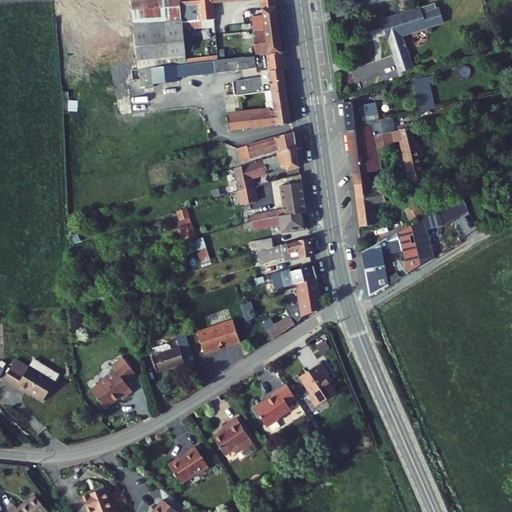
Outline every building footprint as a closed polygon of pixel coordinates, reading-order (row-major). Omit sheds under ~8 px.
[(82,0),(58,0),(59,17),(72,17),(71,14),(83,13),(82,0)] [(133,0),(82,0),(83,13),(135,9),(133,0)] [(179,0),(133,0),(135,9),(139,64),(176,61),(187,61),(187,56),(183,28),(179,0)] [(210,0),(179,0),(183,28),(214,26),(212,9),(211,1),(210,0)] [(260,0),(262,10),(276,8),(274,0),(260,0)] [(383,20),(399,72),(413,67),(403,36),(444,23),(440,9),(436,10),(434,5),(401,15),(401,14),(383,20)] [(280,38),(276,8),(262,10),(262,15),(252,16),(254,37),(242,38),(243,57),(255,56),(254,46),(266,45),(266,39),(280,38)] [(258,56),(283,54),(280,38),(266,39),(266,45),(254,46),(255,56),(258,56)] [(241,83),(242,88),(265,85),(265,83),(264,83),(263,73),(269,73),(269,72),(284,70),(287,69),(285,54),(283,54),(258,56),(261,81),(241,83)] [(255,67),(255,56),(243,57),(217,58),(214,59),(215,70),(255,67)] [(215,70),(214,59),(201,60),(201,71),(205,71),(205,73),(215,72),(215,70)] [(177,78),(176,61),(139,64),(130,65),(131,75),(139,74),(139,83),(153,82),(153,80),(177,78)] [(131,75),(130,65),(110,66),(111,76),(131,75)] [(273,89),(274,93),(287,91),(284,70),(269,72),(269,73),(263,73),(264,83),(265,83),(265,85),(272,84),(273,89)] [(436,101),(428,71),(413,75),(422,105),(436,101)] [(242,94),(262,91),(262,88),(265,87),(265,85),(242,88),(242,94)] [(290,110),(287,91),(274,93),(276,110),(290,110)] [(346,100),(350,126),(366,121),(366,119),(381,115),(382,113),(379,96),(367,99),(366,93),(346,100)] [(366,121),(371,120),(373,132),(381,131),(380,128),(398,124),(394,109),(382,113),(381,115),(366,119),(366,121)] [(292,123),(290,110),(276,110),(266,111),(229,117),(231,134),(292,123)] [(373,132),(371,120),(366,121),(350,126),(354,149),(357,169),(382,162),(375,137),(382,135),(381,131),(373,132)] [(380,128),(381,131),(382,135),(400,130),(409,163),(423,158),(414,120),(398,124),(380,128)] [(277,153),(285,152),(297,148),(294,134),(276,137),(240,149),(244,161),(276,150),(277,153)] [(238,181),(239,190),(253,186),(252,176),(280,167),(282,171),(287,169),(288,172),(299,168),(297,148),(285,152),(285,154),(211,177),(215,188),(238,181)] [(426,169),(423,158),(409,163),(412,172),(426,169)] [(382,162),(357,169),(359,179),(373,175),(372,171),(383,168),(382,162)] [(373,175),(359,179),(365,222),(380,218),(376,198),(390,194),(384,172),(373,175)] [(303,183),(301,175),(294,177),(296,184),(303,183)] [(307,214),(303,183),(296,184),(281,186),(285,211),(253,215),(254,221),(275,218),(303,214),(307,214)] [(255,200),(253,186),(239,190),(240,202),(255,200)] [(240,202),(239,190),(216,198),(218,205),(233,200),(234,203),(240,202)] [(444,200),(403,225),(413,259),(416,265),(442,248),(435,225),(450,220),(444,200)] [(179,218),(176,219),(182,240),(197,236),(188,206),(176,209),(179,218)] [(282,224),(283,234),(305,231),(303,214),(275,218),(276,225),(282,224)] [(392,231),(368,246),(374,271),(393,259),(388,241),(395,239),(392,231)] [(276,248),(278,258),(293,255),(294,261),(314,258),(311,240),(297,242),(276,248)] [(278,258),(279,263),(294,261),(293,255),(278,258)] [(396,270),(393,259),(374,271),(379,289),(398,276),(396,270)] [(413,259),(396,270),(398,276),(416,265),(413,259)] [(289,271),(272,276),(276,291),(297,285),(316,279),(313,267),(290,274),(289,271)] [(297,285),(304,313),(322,310),(317,283),(316,279),(297,285)] [(271,341),(295,326),(287,315),(273,324),(271,321),(262,327),(271,341)] [(211,332),(219,353),(234,348),(233,345),(239,343),(242,344),(252,341),(253,338),(247,319),(211,332)] [(163,342),(165,349),(183,343),(181,337),(163,342)] [(316,343),(322,353),(330,347),(324,337),(316,343)] [(191,341),(195,355),(204,351),(201,338),(191,341)] [(163,350),(168,366),(196,358),(195,355),(191,341),(183,343),(165,349),(163,350)] [(112,382),(101,392),(115,409),(124,401),(124,400),(129,396),(130,396),(132,398),(142,389),(134,380),(144,372),(131,356),(120,366),(124,370),(112,379),(112,382)] [(12,367),(4,380),(18,389),(20,385),(27,389),(45,401),(61,376),(36,361),(26,376),(12,367)] [(333,361),(311,375),(322,392),(320,394),(327,405),(348,392),(338,376),(341,374),(333,361)] [(283,396),(265,407),(277,425),(290,417),(289,415),(302,407),(298,402),(307,396),(298,383),(282,394),(283,396)] [(18,389),(24,394),(27,389),(20,385),(18,389)] [(237,428),(224,436),(240,462),(249,457),(251,460),(268,449),(247,417),(234,425),(237,428)] [(191,457),(181,464),(192,482),(208,472),(210,474),(221,466),(208,445),(196,453),(198,455),(192,459),(191,457)] [(106,486),(84,494),(89,511),(95,509),(96,511),(114,511),(113,506),(108,492),(106,486)] [(121,488),(108,492),(113,506),(126,502),(125,494),(121,488)] [(22,505),(15,510),(16,511),(55,511),(42,495),(24,509),(22,505)] [(194,511),(173,495),(159,511),(194,511)]
